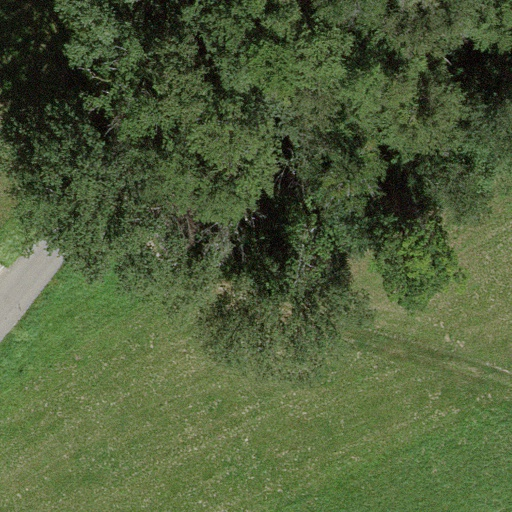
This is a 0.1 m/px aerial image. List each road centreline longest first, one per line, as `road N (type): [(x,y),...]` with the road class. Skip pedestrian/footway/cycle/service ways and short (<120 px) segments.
road 1 (track): [(104,173),(195,287),(511,384)]
road 2 (residential): [(0,299),(104,173),(160,73),(183,0)]
